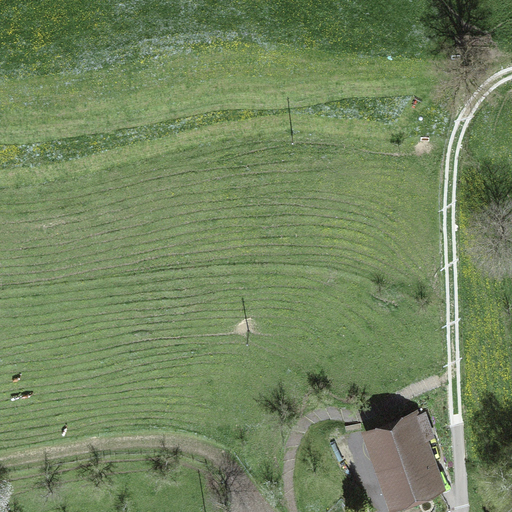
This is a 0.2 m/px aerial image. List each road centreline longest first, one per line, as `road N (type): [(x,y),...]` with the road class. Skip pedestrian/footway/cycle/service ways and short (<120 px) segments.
road 1 (track): [(459,511),(451,169),(475,97),(511,73)]
road 2 (track): [(248,511),(238,483),(205,450),(143,439),(0,462)]
